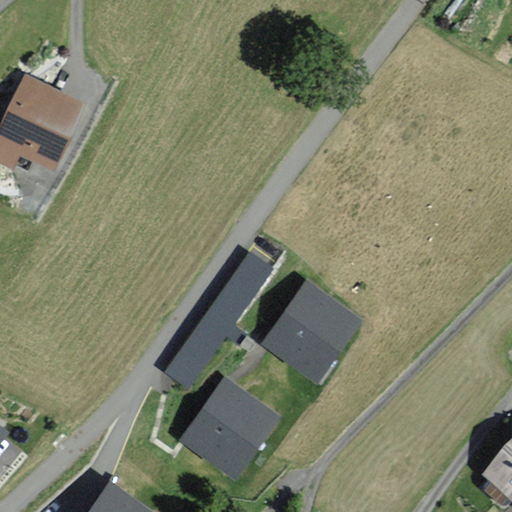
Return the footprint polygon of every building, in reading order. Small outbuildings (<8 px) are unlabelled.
[(82,102),(27,77),(0,133),(0,157),(14,164),(20,150),(53,165),(82,102)] [(248,244),(169,370),(193,385),(228,330),(232,333),(277,262),(248,244)] [(319,380),(364,317),(307,277),(262,341),(319,380)] [(238,477),(281,414),(224,375),(181,438),(238,477)] [(0,425),(0,443),(9,433),(0,425)] [(511,444),(487,473),(511,494),(511,444)] [(156,511),(109,481),(88,511),(156,511)]
